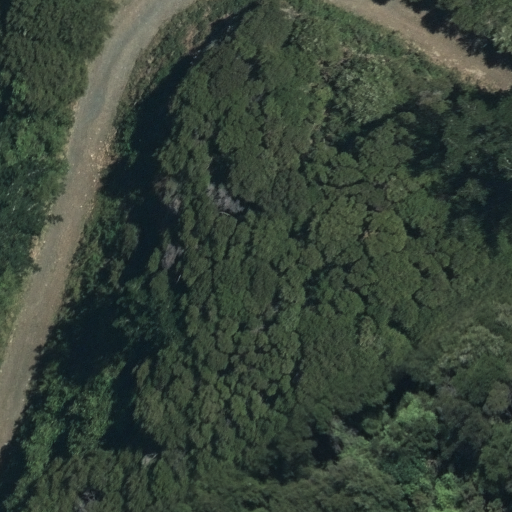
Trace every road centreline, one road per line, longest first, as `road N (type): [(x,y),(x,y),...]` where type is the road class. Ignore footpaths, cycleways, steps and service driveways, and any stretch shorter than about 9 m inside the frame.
road 1 (track): [(160,0),(94,114),(0,430)]
road 2 (track): [(511,72),(370,0)]
